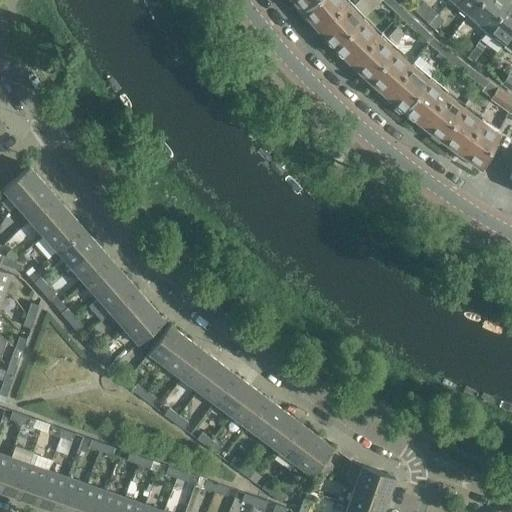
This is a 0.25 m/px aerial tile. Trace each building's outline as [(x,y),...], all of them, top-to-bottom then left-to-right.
[(294,0),(294,2),(298,8),(301,8),(302,9),(312,0),(294,0)] [(347,0),(312,0),(302,9),(303,11),(302,13),(308,20),(311,19),(325,35),(354,8),(352,5),(347,0)] [(354,8),(325,35),(324,38),(330,44),(333,43),(336,46),(335,49),(341,55),(344,54),(354,64),(382,36),(375,30),(363,17),(379,0),(357,0),(352,5),(354,8)] [(402,7),(395,0),(389,6),(396,13),(402,7)] [(420,0),(416,0),(410,6),(428,24),(436,15),(420,0)] [(451,0),(468,14),(479,0),(451,0)] [(479,0),(468,14),(486,29),(507,1),(506,0),(479,0)] [(511,4),(507,1),(486,29),(489,31),(504,43),(511,31),(511,4)] [(408,14),(402,7),(396,13),(403,20),(408,14)] [(416,20),(408,14),(403,20),(410,26),(416,20)] [(437,15),(429,24),(435,29),(443,20),(437,15)] [(423,27),(416,20),(410,26),(417,33),(423,27)] [(382,36),(354,64),(358,69),(358,72),(363,77),(366,76),(369,79),(368,81),(375,87),(377,86),(385,93),(411,62),(392,45),(404,32),(405,32),(398,25),(385,39),(382,36)] [(424,39),(430,33),(423,27),(417,33),(424,39)] [(455,30),(447,40),(454,45),(461,35),(455,30)] [(433,36),(430,33),(424,39),(427,42),(431,46),(436,39),(433,36)] [(444,45),(436,39),(431,46),(438,52),(444,45)] [(474,46),(466,55),(473,60),(480,51),(484,46),(477,41),(474,46)] [(451,51),(444,45),(438,52),(446,58),(451,51)] [(459,57),(451,51),(446,58),(453,64),(459,57)] [(411,62),(385,93),(394,101),(394,104),(399,109),(402,108),(405,110),(404,113),(411,118),(413,117),(420,122),(444,90),(434,82),(426,76),(434,67),(418,54),(411,62)] [(466,63),(459,57),(453,64),(461,70),(466,63)] [(474,69),(466,63),(461,70),(468,76),(474,69)] [(481,75),(474,69),(468,76),(476,82),(481,75)] [(511,77),(507,74),(502,81),(511,89),(511,77)] [(489,81),(481,75),(476,82),(484,88),(489,81)] [(511,103),(511,98),(497,87),(490,97),(508,111),(511,103)] [(444,90),(420,122),(432,131),(431,135),(437,139),(439,138),(442,140),(442,143),(448,148),(451,147),(454,149),(477,115),(444,90)] [(477,115),(454,149),(469,160),(469,162),(476,167),(478,166),(480,167),(498,132),(492,128),(493,127),(477,115)] [(28,165),(2,189),(15,203),(41,180),(28,165)] [(41,180),(15,203),(28,219),(55,196),(41,180)] [(55,196),(28,219),(41,234),(68,211),(55,196)] [(41,234),(33,241),(46,256),(55,249),(81,226),(68,211),(41,234)] [(81,226),(55,249),(69,265),(95,242),(81,226)] [(95,242),(69,265),(82,281),(109,257),(95,242)] [(0,255),(0,256),(0,263),(9,266),(12,259),(1,255),(0,255)] [(109,257),(82,281),(97,297),(123,273),(109,257)] [(12,259),(9,266),(21,270),(23,263),(12,259)] [(0,269),(0,291),(4,293),(10,273),(0,269)] [(123,273),(97,297),(110,312),(137,289),(123,273)] [(39,276),(33,282),(41,291),(47,286),(39,276)] [(47,286),(41,291),(49,300),(55,295),(47,286)] [(137,289),(110,312),(123,327),(149,303),(137,289)] [(55,295),(49,300),(54,306),(60,301),(55,295)] [(60,301),(54,306),(59,312),(65,307),(60,301)] [(30,302),(26,314),(33,316),(37,305),(30,302)] [(149,303),(123,327),(137,343),(164,320),(149,303)] [(66,307),(60,312),(68,321),(74,316),(66,307)] [(26,314),(22,325),(29,328),(33,316),(26,314)] [(74,316),(68,321),(76,331),(82,325),(74,316)] [(168,324),(147,352),(164,365),(185,337),(168,324)] [(18,336),(14,347),(21,350),(25,339),(18,336)] [(185,337),(164,365),(181,377),(202,349),(185,337)] [(93,338),(87,343),(95,352),(101,347),(93,338)] [(21,350),(14,347),(10,359),(17,362),(21,350)] [(101,347),(95,352),(103,361),(109,356),(101,347)] [(202,349),(181,377),(196,389),(217,361),(202,349)] [(217,361),(196,389),(213,401),(234,373),(217,361)] [(6,371),(2,382),(9,385),(13,373),(6,371)] [(234,373),(213,401),(231,415),(252,386),(234,373)] [(9,385),(2,382),(0,386),(0,394),(5,396),(9,385)] [(135,383),(131,389),(140,397),(145,390),(135,383)] [(252,386),(231,415),(248,428),(269,399),(252,386)] [(145,390),(140,397),(150,404),(155,397),(145,390)] [(269,399),(248,428),(263,439),(285,411),(269,399)] [(168,408),(163,414),(173,421),(178,415),(168,408)] [(23,415),(11,411),(9,419),(20,423),(23,415)] [(285,411),(263,439),(279,450),(300,422),(285,411)] [(23,415),(20,423),(34,428),(37,420),(34,419),(23,415)] [(178,415),(173,421),(183,428),(187,422),(178,415)] [(300,422),(279,450),(297,464),(318,436),(300,422)] [(62,429),(51,425),(48,432),(59,436),(62,429)] [(62,429),(59,436),(71,440),(73,433),(62,429)] [(201,432),(196,438),(206,446),(210,439),(201,432)] [(318,436),(297,464),(312,476),(333,447),(318,436)] [(102,443),(90,439),(87,446),(99,450),(102,443)] [(210,439),(206,446),(215,453),(220,446),(210,439)] [(102,443),(99,450),(110,454),(113,447),(102,443)] [(140,456),(129,452),(126,460),(137,464),(140,456)] [(0,453),(0,479),(8,456),(0,453)] [(8,456),(0,479),(0,490),(15,496),(27,463),(8,456)] [(140,456),(137,464),(149,468),(151,460),(140,456)] [(234,456),(229,463),(238,470),(243,464),(234,456)] [(326,460),(319,470),(325,475),(332,465),(326,460)] [(27,463),(15,496),(35,503),(47,470),(27,463)] [(243,464),(238,470),(248,477),(253,471),(243,464)] [(361,465),(354,485),(387,496),(394,477),(361,465)] [(179,470),(167,466),(165,473),(176,477),(179,470)] [(47,470),(35,503),(54,510),(66,477),(47,470)] [(179,470),(176,477),(187,481),(190,474),(179,470)] [(319,470),(311,479),(318,484),(325,475),(319,470)] [(66,477),(54,510),(60,511),(76,511),(86,484),(66,477)] [(217,483),(206,479),(203,487),(214,491),(217,483)] [(266,481),(261,487),(271,495),(276,488),(266,481)] [(217,483),(214,491),(226,495),(228,487),(217,483)] [(86,484),(76,511),(97,511),(105,490),(86,484)] [(354,485),(347,504),(368,511),(381,511),(387,496),(354,485)] [(276,488),(271,495),(280,502),(285,495),(276,488)] [(105,490),(97,511),(119,511),(124,497),(105,490)] [(244,493),(241,500),(252,504),(255,497),(244,493)] [(124,497),(119,511),(141,511),(144,504),(124,497)] [(255,497),(252,504),(264,508),(266,501),(255,497)] [(303,497),(299,509),(306,511),(310,500),(303,497)] [(284,511),(286,507),(275,503),(272,511),(274,511),(284,511)]
